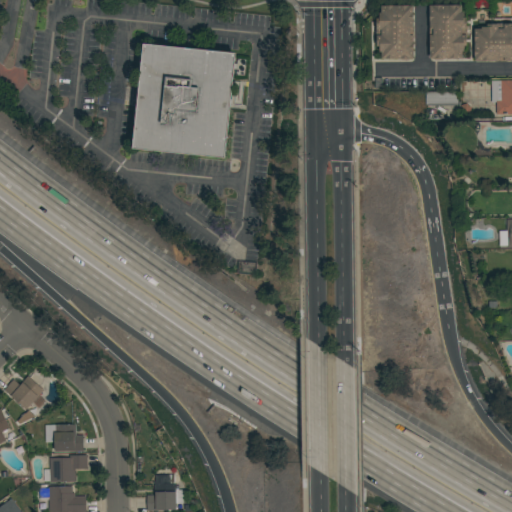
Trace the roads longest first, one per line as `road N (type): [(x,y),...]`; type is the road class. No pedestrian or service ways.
road 1 (motorway): [(511,498),(284,360),(0,162)]
road 2 (motorway): [(0,213),(203,359),(446,511)]
road 3 (motorway): [(0,247),(176,406),(209,451),(232,511)]
road 4 (secondary): [(341,356),(342,130)]
road 5 (residential): [(26,324),(100,396),(114,424),(119,511)]
road 6 (secondary): [(315,130),(317,347)]
road 7 (motorway): [(449,322),(422,171)]
road 8 (secondary): [(317,347),(316,493)]
road 9 (motorway): [(511,442),(465,378),(449,322)]
road 10 (secondary): [(346,492),(341,356)]
road 11 (residential): [(511,72),(381,73)]
road 12 (secondary): [(314,0),(315,130)]
